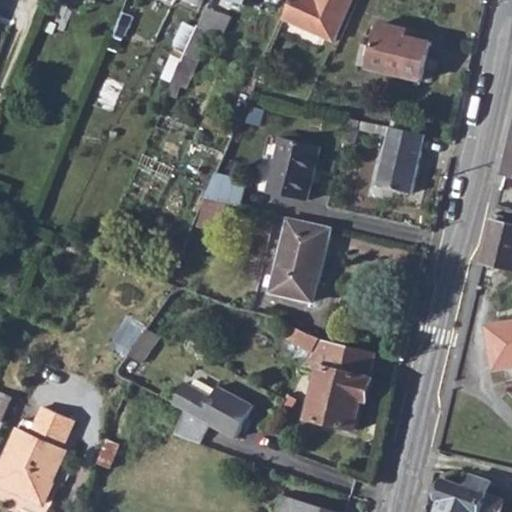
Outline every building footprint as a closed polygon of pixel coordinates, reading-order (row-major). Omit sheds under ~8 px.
[(210,0),(208,6),(222,11),(227,0),(210,0)] [(292,0),(285,18),(335,40),(351,0),(292,0)] [(134,15),(128,27),(146,37),(150,31),(145,28),(148,22),(134,15)] [(176,54),(186,58),(199,28),(186,22),(177,42),(180,46),(176,54)] [(384,23),(373,68),(425,81),(434,42),(408,36),(409,29),(384,23)] [(186,58),(176,80),(189,86),(201,58),(203,58),(215,30),(200,24),(199,28),(186,58)] [(117,29),(114,35),(122,38),(124,32),(117,29)] [(350,118),(346,133),(356,136),(359,120),(350,118)] [(426,135),(392,127),(378,186),(414,194),(426,135)] [(283,137),(270,193),(308,202),(320,144),(283,137)] [(217,175),(207,197),(229,203),(243,206),(248,183),(217,175)] [(207,197),(195,224),(222,231),(229,203),(207,197)] [(511,222),(494,219),(484,261),(511,267),(511,222)] [(290,220),(273,293),(313,302),(316,285),(321,286),(333,230),(290,220)] [(511,320),(487,325),(495,370),(511,367),(511,320)] [(149,326),(132,351),(144,359),(163,333),(149,326)] [(297,328),(284,349),(291,353),(304,332),(297,328)] [(304,332),(291,353),(308,363),(308,365),(308,366),(322,369),(310,417),(360,429),(366,401),(371,402),(377,379),(372,378),(378,354),(328,343),(304,332)] [(191,380),(179,403),(190,409),(177,432),(203,442),(215,424),(240,437),(258,405),(224,385),(218,395),(191,380)] [(305,388),(298,384),(289,400),(288,406),(294,409),(305,388)] [(0,387),(0,417),(5,420),(16,395),(0,387)] [(21,425),(0,470),(0,481),(16,488),(17,486),(24,488),(23,489),(46,499),(71,447),(66,444),(78,418),(48,404),(35,431),(21,425)] [(443,500),(438,511),(481,511),(493,479),(474,474),(473,483),(469,485),(446,478),(439,499),(443,500)] [(344,511),(285,495),(279,511),(344,511)]
